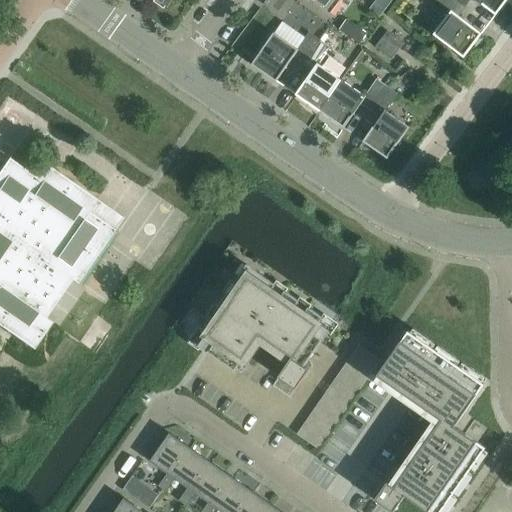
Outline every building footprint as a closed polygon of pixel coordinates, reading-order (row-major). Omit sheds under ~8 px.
[(311,0),(330,14),(338,4),(334,1),(334,0),(311,0)] [(392,0),(376,0),(373,4),(383,12),(392,0)] [(465,8),(454,0),(434,0),(451,12),(433,35),(463,58),(482,34),(458,16),(465,8)] [(454,0),(465,8),(470,0),(474,0),(496,16),(507,0),(454,0)] [(359,45),(366,34),(346,20),(339,31),(359,45)] [(402,44),(387,32),(375,47),(391,59),(402,44)] [(273,34),(251,65),(276,82),(293,58),(302,64),(319,40),(308,33),(296,50),(273,34)] [(319,40),(302,64),(312,71),(295,95),(319,111),(341,80),(318,64),(329,47),(319,40)] [(364,97),(341,80),(319,111),(343,129),(360,104),(370,111),(387,87),(376,80),(364,97)] [(387,87),(370,111),(379,118),(362,142),(387,159),(409,128),(385,111),(397,94),(387,87)] [(445,108),(451,100),(441,92),(435,100),(445,108)] [(0,326),(32,349),(51,322),(45,318),(71,280),(76,284),(114,230),(90,213),(98,201),(44,164),(34,177),(8,159),(0,170),(0,326)] [(304,366),(333,325),(246,265),(193,342),(235,371),(242,360),(248,363),(260,345),(287,364),(272,386),(289,397),(309,369),(304,366)] [(94,315),(79,340),(94,349),(109,324),(94,315)] [(377,376),(374,382),(432,422),(389,484),(387,482),(375,500),(392,511),(393,511),(405,496),(427,511),(440,511),(485,448),(455,427),(484,385),(408,332),(377,376)] [(358,346),(346,362),(296,434),(318,449),(380,361),(358,346)] [(173,478),(192,451),(170,436),(171,436),(170,435),(151,461),(167,473),(158,486),(167,492),(176,479),(173,478)] [(212,466),(192,451),(173,478),(176,479),(187,487),(178,500),(187,506),(196,494),(194,492),(212,466)] [(232,480),(212,466),(194,492),(196,494),(208,502),(201,511),(213,511),(216,508),(214,506),(232,480)] [(240,511),(253,494),(232,480),(214,506),(216,508),(222,511),(240,511)] [(271,511),(274,509),(253,494),(240,511),(271,511)] [(141,511),(124,500),(123,501),(124,501),(116,511),(141,511)]
